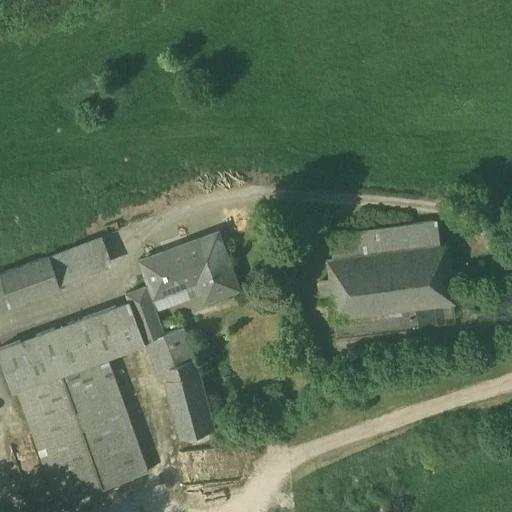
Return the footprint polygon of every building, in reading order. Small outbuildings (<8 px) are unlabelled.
[(438,221),(330,235),(333,258),(441,244),(438,221)] [(107,233),(56,250),(66,279),(117,262),(107,233)] [(333,258),(327,259),(335,318),(457,302),(448,244),(441,244),(333,258)] [(147,283),(148,287),(157,313),(204,296),(208,307),(242,295),(228,254),(147,283)] [(51,255),(2,272),(13,303),(62,285),(51,255)] [(2,272),(0,272),(0,307),(13,303),(2,272)] [(0,350),(0,357),(55,506),(151,471),(110,361),(147,347),(157,373),(167,370),(197,360),(183,329),(165,335),(157,313),(148,287),(128,295),(130,303),(0,350)] [(215,429),(197,360),(167,370),(170,379),(167,380),(183,438),(215,429)]
